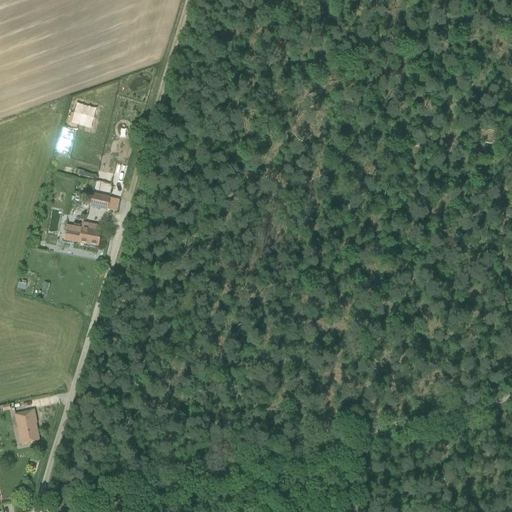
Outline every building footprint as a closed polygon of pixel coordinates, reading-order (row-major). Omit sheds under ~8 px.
[(65,189),(74,192),(77,184),(68,181),(65,189)] [(90,207),(116,212),(119,200),(92,195),(90,207)] [(41,237),(48,238),(54,213),(47,211),(41,237)] [(64,241),(79,243),(98,247),(99,243),(100,242),(99,242),(102,227),(83,223),(82,228),(66,225),(64,241)] [(33,411),(15,415),(21,445),(39,441),(35,424),(36,424),(33,411)]
